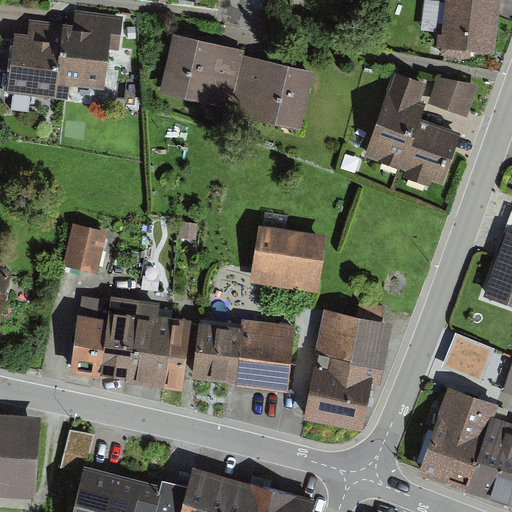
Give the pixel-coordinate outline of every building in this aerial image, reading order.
[(444,25),(447,0),(425,0),(423,22),(444,25)] [(500,0),(447,0),(444,25),(441,56),(471,60),(472,50),(495,52),(500,0)] [(64,25),(57,85),(67,86),(106,90),(111,50),(120,51),(124,16),(79,11),(77,27),(64,25)] [(57,85),(64,25),(65,22),(29,18),(27,34),(15,32),(14,39),(1,38),(0,43),(0,70),(11,71),(8,92),(65,99),(67,86),(57,85)] [(246,50),(173,33),(160,92),(232,109),(244,55),(246,50)] [(315,71),(244,55),(232,109),(231,114),(302,129),(315,71)] [(427,83),(394,72),(365,157),(400,169),(412,134),(416,135),(421,120),(426,106),(420,104),(427,83)] [(439,77),(429,103),(468,117),(480,84),(439,77)] [(412,134),(400,169),(443,183),(461,134),(421,120),(416,135),(412,134)] [(108,231),(74,223),(64,266),(97,274),(108,231)] [(328,235),(259,225),(251,283),(319,293),(328,235)] [(511,233),(507,231),(485,297),(511,306),(511,233)] [(0,324),(10,292),(6,291),(12,272),(0,268),(0,324)] [(160,279),(145,278),(144,290),(159,291),(160,279)] [(80,315),(78,315),(71,374),(182,388),(191,322),(158,318),(160,303),(83,293),(80,315)] [(394,323),(326,310),(305,418),(363,429),(372,383),(381,385),(394,323)] [(241,323),(201,318),(193,378),(237,384),(237,386),(289,392),(297,325),(242,319),(241,323)] [(511,365),(503,392),(511,394),(511,365)] [(511,504),(511,423),(495,418),(500,404),(449,387),(419,474),(466,492),(511,504)] [(42,417),(0,414),(0,496),(36,499),(42,417)] [(85,465),(87,465),(94,436),(70,430),(61,468),(83,473),(85,465)] [(87,465),(85,465),(83,473),(72,511),(181,511),(189,486),(162,479),(161,485),(87,465)] [(312,511),(316,501),(194,468),(189,486),(181,511),(312,511)]
